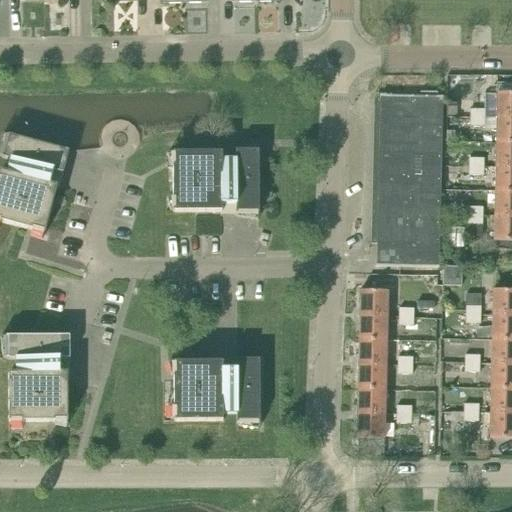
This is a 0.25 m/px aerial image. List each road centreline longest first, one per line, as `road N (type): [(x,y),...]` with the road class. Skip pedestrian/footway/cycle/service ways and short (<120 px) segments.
road 1 (residential): [(0,55),(340,53)]
road 2 (unclassified): [(0,477),(318,477)]
road 3 (residential): [(329,268),(101,268)]
road 4 (residential): [(329,268),(340,53)]
road 5 (residential): [(318,477),(329,268)]
road 6 (unclassified): [(318,477),(511,476)]
road 7 (residential): [(340,53),(511,57)]
